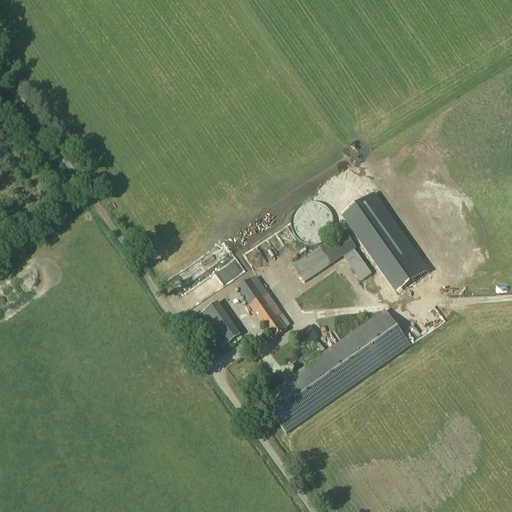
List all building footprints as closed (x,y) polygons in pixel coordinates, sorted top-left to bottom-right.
[(320,248),(293,266),(305,283),(331,265),(320,248)] [(238,291),(273,341),(286,332),(277,319),(282,315),(256,278),(238,291)] [(237,335),(215,302),(197,314),(219,347),(237,335)] [(385,312),(306,368),(301,361),(292,367),(297,374),(261,399),(286,435),(410,347),(385,312)] [(318,322),(326,332),(333,326),(326,316),(318,322)] [(304,349),(319,338),(310,325),(295,336),(304,349)]
